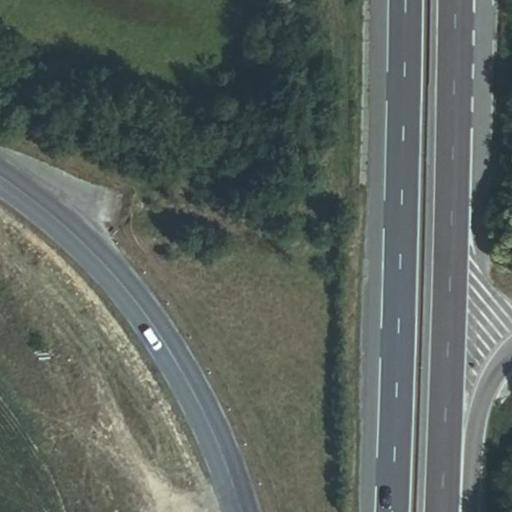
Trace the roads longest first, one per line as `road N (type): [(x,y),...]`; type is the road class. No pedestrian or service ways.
road 1 (trunk): [(401,0),(391,511)]
road 2 (trunk): [(444,511),(449,0)]
road 3 (tertiary): [(0,177),(83,243),(142,312),(191,387),(239,511)]
road 4 (trunk): [(471,511),(484,386),(511,352)]
